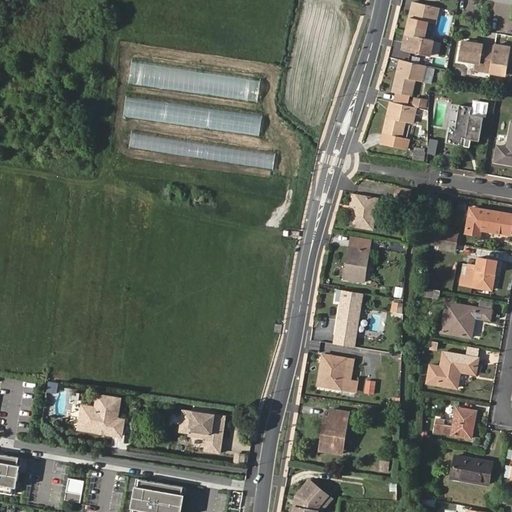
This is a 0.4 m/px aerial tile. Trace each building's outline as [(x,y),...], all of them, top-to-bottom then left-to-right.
[(407,32),(432,38),(440,6),(415,0),(407,32)] [(432,38),(407,32),(403,47),(429,54),(433,38),(432,38)] [(491,70),(495,45),(464,39),(460,57),(476,60),(474,67),(491,70)] [(436,40),(433,52),(438,54),(442,42),(436,40)] [(511,46),(495,43),(495,45),(491,70),(507,73),(511,46)] [(396,85),(414,88),(416,78),(424,80),(428,64),(402,58),(396,85)] [(258,102),(262,79),(132,61),(129,84),(258,102)] [(412,97),(414,88),(395,87),(394,93),(412,97)] [(264,116),(126,96),(123,117),(261,137),(264,116)] [(427,107),(428,97),(413,96),(413,106),(427,107)] [(414,123),(418,108),(392,102),(382,143),(408,149),(410,141),(402,139),(406,122),(414,123)] [(472,107),(460,105),(456,129),(449,128),(446,142),(461,145),(463,138),(479,140),(483,118),(471,115),(472,107)] [(496,161),(511,163),(511,122),(507,147),(498,146),(496,161)] [(276,153),(132,132),(129,148),(274,169),(276,153)] [(437,153),(438,138),(429,138),(428,153),(437,153)] [(424,161),(425,152),(414,151),(413,159),(424,161)] [(441,167),(451,169),(452,158),(443,156),(441,167)] [(175,190),(171,189),(170,201),(196,203),(196,200),(202,200),(202,192),(175,190)] [(406,203),(408,191),(393,189),(392,200),(406,203)] [(377,198),(356,195),(354,211),(351,225),(372,229),(377,198)] [(510,234),(511,217),(511,214),(471,207),(467,232),(479,235),(480,229),(510,234)] [(429,224),(427,237),(430,238),(440,240),(442,234),(436,233),(438,226),(429,224)] [(350,247),(353,248),(369,250),(371,241),(351,237),(350,247)] [(440,240),(430,238),(428,244),(439,246),(440,240)] [(350,267),(347,266),(344,279),(364,282),(369,250),(353,248),(350,267)] [(463,276),(461,284),(491,290),(497,260),(478,256),(477,265),(469,264),(466,277),(463,276)] [(362,293),(338,289),(336,300),(341,301),(336,334),(356,337),(361,305),(362,293)] [(433,291),(426,290),(425,297),(432,298),(433,291)] [(446,302),(441,332),(471,337),(474,318),(490,320),(492,310),(446,302)] [(478,358),(444,352),(440,367),(432,365),(428,383),(457,388),(460,371),(475,374),(478,358)] [(326,366),(323,386),(341,389),(346,358),(322,354),(320,365),(326,366)] [(317,386),(323,386),(326,366),(320,365),(317,386)] [(375,394),(376,380),(366,379),(364,392),(375,394)] [(357,382),(350,381),(348,390),(356,391),(357,382)] [(120,397),(98,392),(95,405),(82,402),(79,419),(88,421),(86,427),(119,434),(123,418),(116,417),(120,397)] [(436,424),(435,432),(471,438),(475,411),(456,408),(453,427),(436,424)] [(180,430),(190,432),(191,430),(207,433),(207,437),(205,450),(220,453),(221,445),(219,445),(221,433),(219,433),(220,427),(224,427),(226,416),(184,409),(180,430)] [(327,428),(323,451),(342,454),(349,412),(330,410),(329,417),(325,416),(324,427),(327,428)] [(115,448),(129,448),(130,436),(116,435),(115,448)] [(22,459),(0,454),(0,493),(15,496),(22,459)] [(456,455),(452,477),(488,484),(492,462),(456,455)] [(381,461),(380,470),(387,471),(389,462),(381,461)] [(327,493),(309,477),(295,494),(291,511),(315,511),(317,504),(327,493)] [(181,511),(186,490),(137,481),(130,511),(181,511)] [(81,501),(82,491),(66,490),(66,500),(81,501)] [(98,507),(100,493),(93,492),(92,506),(98,507)] [(331,496),(327,493),(317,504),(315,511),(320,511),(322,507),(331,496)]
